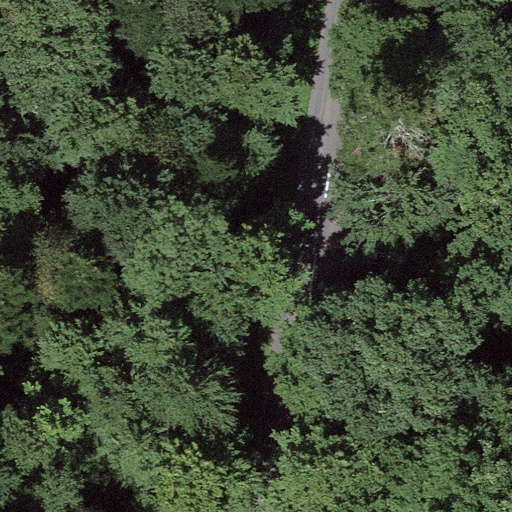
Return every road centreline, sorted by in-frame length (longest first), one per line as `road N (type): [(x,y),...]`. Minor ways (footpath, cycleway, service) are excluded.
road 1 (tertiary): [(356,0),(273,511)]
road 2 (track): [(313,247),(511,341)]
